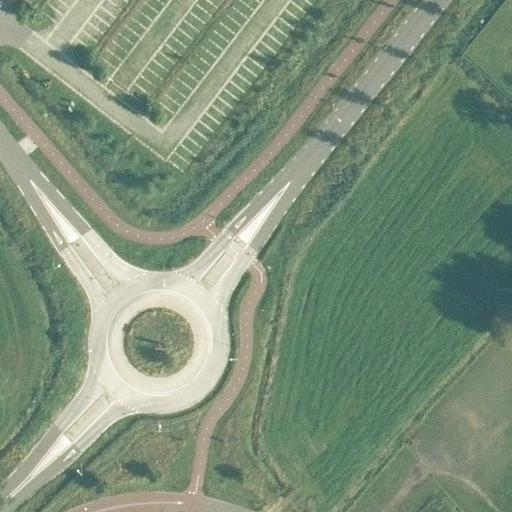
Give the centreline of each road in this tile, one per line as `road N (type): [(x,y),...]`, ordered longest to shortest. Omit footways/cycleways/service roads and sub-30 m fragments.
road 1 (secondary): [(255,222),(436,0)]
road 2 (secondary): [(128,395),(163,402),(196,388),(215,358),(205,307)]
